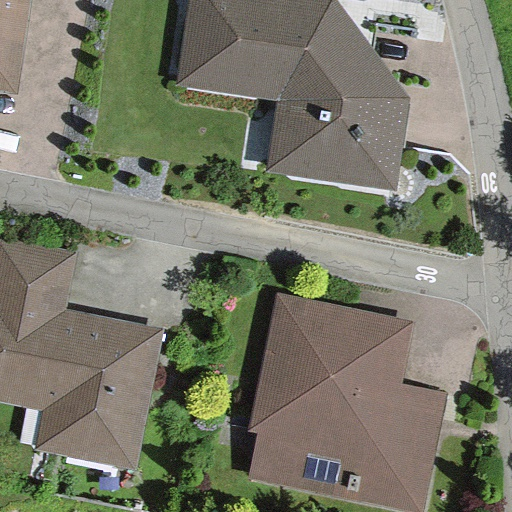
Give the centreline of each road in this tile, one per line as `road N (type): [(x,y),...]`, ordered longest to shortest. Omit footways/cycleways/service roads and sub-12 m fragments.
road 1 (residential): [(0,188),(511,286)]
road 2 (residential): [(511,268),(461,0)]
